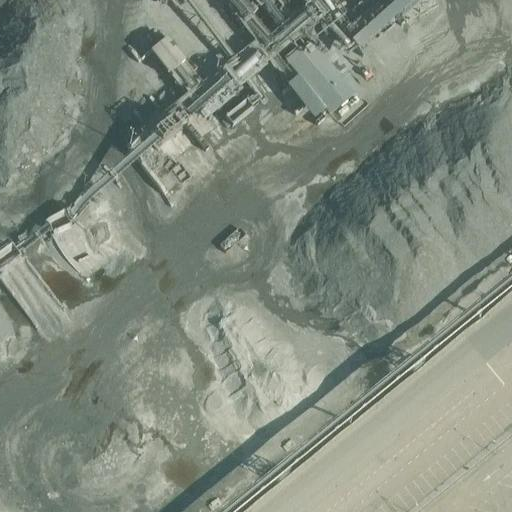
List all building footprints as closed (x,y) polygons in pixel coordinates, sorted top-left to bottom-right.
[(257,0),(245,0),(243,3),(258,15),(265,6),(257,0)] [(407,0),(356,41),(365,52),(431,0),(407,0)] [(230,68),(246,85),(296,37),(280,21),(273,28),(272,27),(230,68)] [(170,39),(154,54),(186,89),(202,75),(170,39)] [(354,93),(310,40),(286,60),(330,113),(354,93)]
